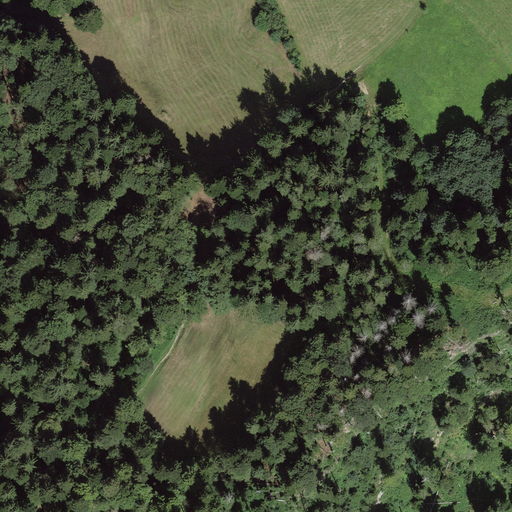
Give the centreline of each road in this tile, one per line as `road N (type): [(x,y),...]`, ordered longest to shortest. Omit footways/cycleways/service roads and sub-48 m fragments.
road 1 (track): [(39,511),(171,348),(227,185),(277,129),(346,81)]
road 2 (track): [(346,81),(368,90),(375,106),(386,243),(396,271),(464,290)]
